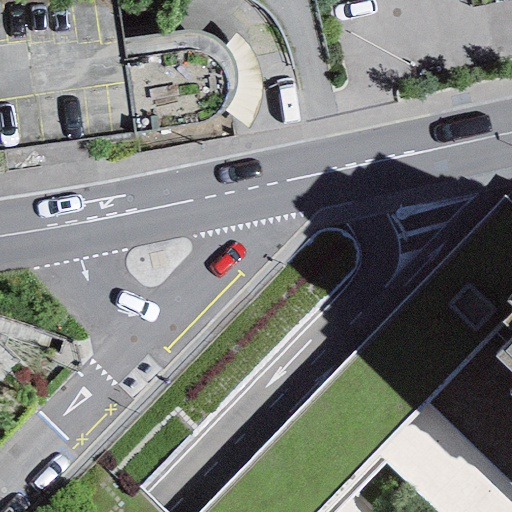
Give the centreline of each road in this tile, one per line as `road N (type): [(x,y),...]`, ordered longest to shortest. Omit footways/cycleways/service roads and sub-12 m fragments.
road 1 (residential): [(0,480),(171,309)]
road 2 (tertiary): [(69,224),(273,182)]
road 3 (tertiary): [(326,171),(511,131)]
road 4 (residential): [(273,0),(296,32),(326,171)]
road 5 (residential): [(171,309),(233,256),(273,182)]
road 6 (residential): [(69,224),(77,278),(91,299),(114,313),(171,309)]
